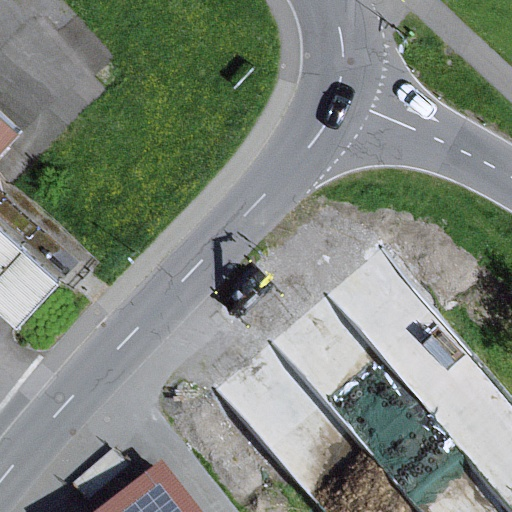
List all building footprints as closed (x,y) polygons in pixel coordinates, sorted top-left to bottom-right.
[(0,158),(24,132),(1,110),(0,110),(0,158)] [(64,281),(0,222),(0,305),(23,326),(64,281)] [(387,350),(421,397),(475,359),(442,311),(387,350)] [(436,511),(511,511),(511,504),(467,441),(414,480),(436,511)] [(198,511),(161,463),(96,511),(198,511)]
